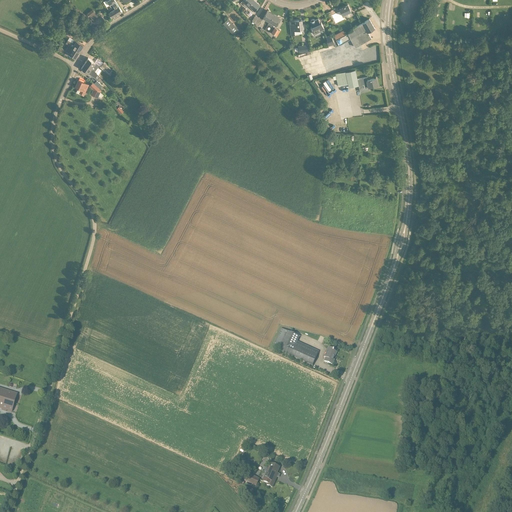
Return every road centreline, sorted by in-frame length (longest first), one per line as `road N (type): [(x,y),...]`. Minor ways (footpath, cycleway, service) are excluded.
road 1 (secondary): [(295,511),(401,241),(408,174),(388,27)]
road 2 (unclassified): [(7,511),(95,233),(93,211),(59,157),(60,102)]
road 3 (residential): [(60,102),(88,44),(151,0)]
